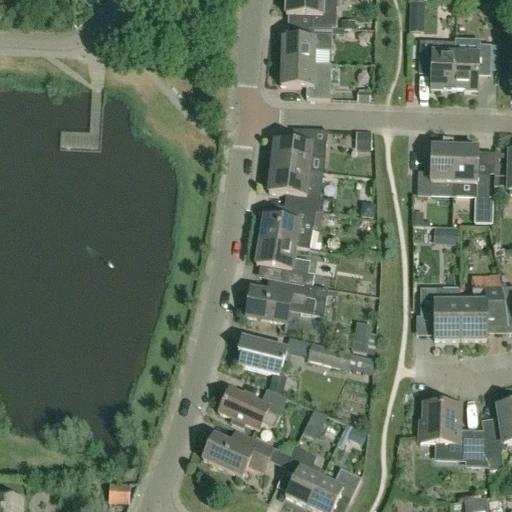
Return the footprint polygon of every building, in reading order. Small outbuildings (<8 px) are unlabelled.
[(336,26),(336,12),(336,0),(286,0),(286,19),(312,20),(312,32),(341,33),(344,33),(344,26),(336,26)] [(331,55),(332,38),(341,38),(341,33),(312,32),(308,32),(307,43),(282,43),(281,67),(314,68),(314,55),(331,55)] [(453,97),(455,57),(455,48),(419,47),(418,72),(431,73),(430,96),(453,97)] [(478,49),(478,57),(455,57),(453,97),(477,97),(477,74),(490,75),(491,50),(478,49)] [(306,104),(330,104),(330,82),(331,69),(314,69),(314,68),(281,67),(281,91),(306,92),(306,104)] [(274,145),(271,171),(322,177),(325,162),(328,135),(300,134),(298,148),(274,145)] [(453,188),(454,152),(431,151),(430,177),(417,176),(417,200),(430,201),(430,187),(453,188)] [(477,152),(454,152),(453,188),(476,188),(475,202),(488,202),(489,178),(477,178),(477,152)] [(319,203),(322,177),(271,171),(268,197),(292,200),(291,213),(292,213),(322,217),(324,203),(319,203)] [(309,254),(313,231),(320,232),(323,217),(322,217),(292,213),(290,225),(264,221),(260,246),(295,252),(295,251),(309,254)] [(310,266),(300,264),(293,263),(295,252),(260,246),(256,270),(282,274),(280,286),(306,290),(312,291),(314,279),(309,278),(310,266)] [(506,318),(501,292),(501,293),(498,280),(471,280),(471,293),(471,307),(460,307),(460,345),(486,344),(486,320),(506,320),(506,318)] [(300,318),(323,322),(327,294),(312,291),(306,290),(280,286),(278,299),(250,294),(246,321),(285,327),(288,312),(301,314),(300,318)] [(511,290),(501,292),(506,318),(511,317),(511,290)] [(460,345),(460,307),(460,293),(420,293),(420,321),(434,321),(434,345),(460,345)] [(284,365),(287,353),(242,342),(238,359),(242,360),(239,370),(279,380),(281,370),(282,370),(284,365)] [(372,363),(351,359),(312,349),(309,362),(308,365),(347,374),(348,371),(371,376),(374,363),(372,363)] [(274,433),(287,403),(267,394),(261,407),(229,393),(218,417),(259,435),(262,427),(274,433)] [(458,448),(459,409),(424,408),(424,427),(421,426),(420,447),(458,448)] [(511,446),(511,408),(497,411),(499,423),(481,426),(484,439),(483,439),(487,464),(488,464),(489,475),(504,473),(501,458),(505,448),(511,446)] [(487,464),(483,439),(467,442),(471,467),(487,464)] [(263,477),(273,454),(243,440),(237,451),(214,440),(203,464),(242,482),(247,470),(263,477)] [(307,511),(324,476),(315,471),(313,467),(316,462),(296,452),(285,473),(296,479),(285,501),(307,511)] [(333,488),(322,483),(325,476),(324,476),(307,511),(306,511),(333,511),(340,499),(351,505),(361,483),(340,473),(333,488)] [(130,489),(129,489),(110,488),(108,508),(128,509),(129,509),(129,508),(130,489)] [(0,511),(21,511),(22,503),(0,501),(0,511)]
